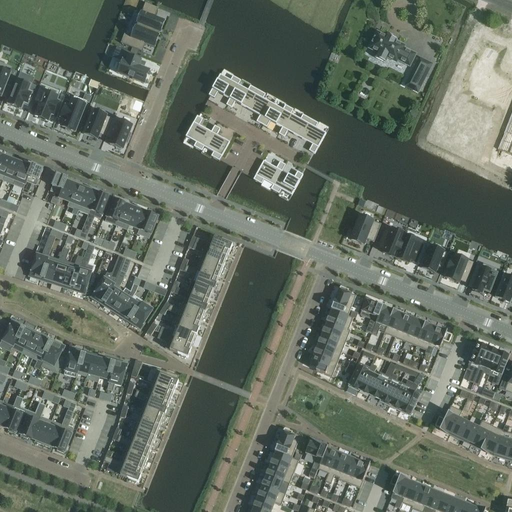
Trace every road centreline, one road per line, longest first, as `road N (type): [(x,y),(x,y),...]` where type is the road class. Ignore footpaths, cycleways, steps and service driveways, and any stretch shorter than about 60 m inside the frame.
road 1 (residential): [(228,511),(329,260)]
road 2 (residential): [(329,260),(511,333)]
road 3 (residential): [(127,180),(186,32)]
road 4 (residential): [(127,180),(0,129)]
road 5 (residential): [(74,511),(86,481),(0,447)]
